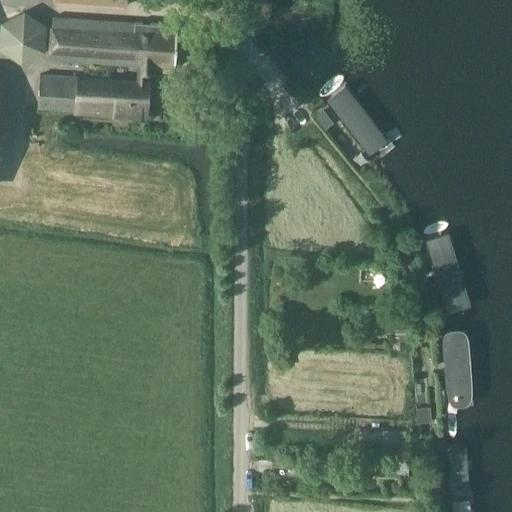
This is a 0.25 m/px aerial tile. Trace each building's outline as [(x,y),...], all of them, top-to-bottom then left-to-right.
[(174,67),(177,25),(52,16),(49,59),(136,65),(135,78),(76,74),(76,75),(39,73),(37,108),(73,110),(73,111),(148,116),(150,77),(149,77),(149,74),(152,74),(153,66),(174,67)] [(364,156),(378,172),(415,140),(343,56),(306,88),(341,129),(364,156)] [(327,113),(319,118),(326,126),(333,121),(327,113)] [(424,293),(429,323),(469,318),(467,299),(447,226),(409,236),(417,265),(424,293)] [(469,318),(429,323),(440,416),(480,411),(469,318)] [(399,427),(360,425),(358,446),(398,448),(399,427)] [(483,511),(481,432),(443,433),(445,511),(483,511)]
